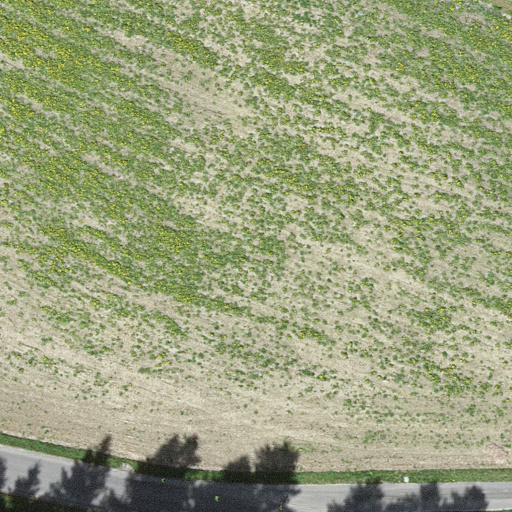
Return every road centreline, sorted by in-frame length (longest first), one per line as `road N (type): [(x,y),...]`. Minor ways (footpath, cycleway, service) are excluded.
road 1 (unclassified): [(511,492),(260,511)]
road 2 (unclassified): [(0,471),(211,511)]
